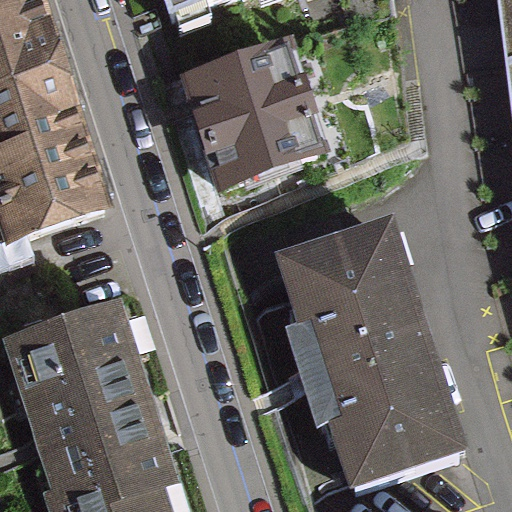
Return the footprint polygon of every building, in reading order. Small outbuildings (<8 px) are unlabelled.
[(0,0),(0,102),(70,80),(45,0),(0,0)] [(167,0),(180,38),(294,0),(167,0)] [(511,0),(496,0),(511,155),(511,0)] [(196,96),(228,204),(347,169),(315,60),(196,96)] [(116,224),(70,80),(0,102),(0,228),(9,257),(116,224)] [(284,345),(316,439),(328,435),(350,502),(468,463),(397,253),(283,292),(299,340),(284,345)] [(191,511),(130,313),(0,353),(0,362),(46,511),(191,511)]
